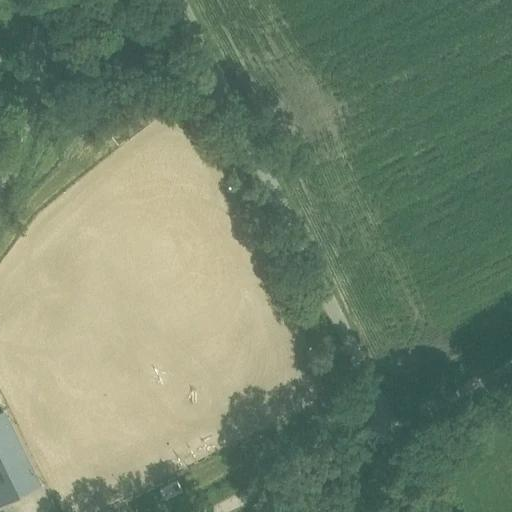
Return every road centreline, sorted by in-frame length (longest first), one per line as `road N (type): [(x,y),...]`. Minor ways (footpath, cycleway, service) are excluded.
road 1 (unclassified): [(448,511),(166,0)]
road 2 (track): [(221,511),(511,363)]
road 3 (tertiary): [(0,141),(45,0)]
